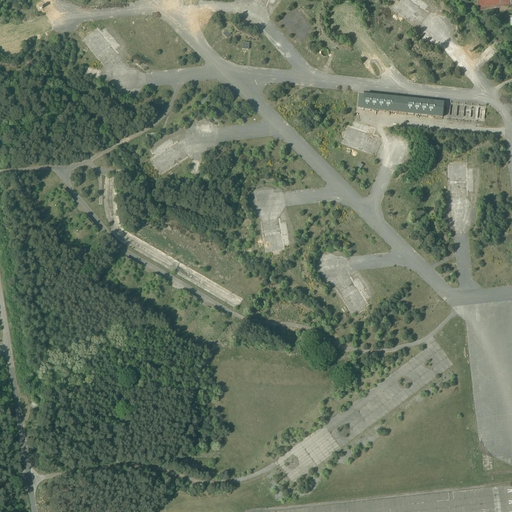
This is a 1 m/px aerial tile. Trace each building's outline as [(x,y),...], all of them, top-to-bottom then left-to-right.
[(253,35),(255,34),(256,30),(254,30),(247,30),(239,24),(237,27),(239,29),(241,31),(243,32),(245,33),(247,34),(249,35),(251,35),(253,35)] [(342,43),(344,43),(345,40),(338,39),(330,33),(328,36),(331,38),(333,40),(336,42),(339,43),(342,43)] [(433,53),(436,52),(436,49),(429,48),(421,43),(419,46),(421,48),(423,49),(426,51),(428,52),(431,52),(433,53)] [(13,59),(14,62),(15,61),(22,56),(26,49),(23,47),(21,53),(13,59)] [(131,101),(132,104),(133,104),(137,102),(142,100),(143,99),(145,97),(147,94),(148,94),(145,91),(140,98),(131,101)] [(363,109),(442,117),(444,103),(365,95),(363,109)] [(204,156),(206,159),(212,157),(217,153),(221,149),(218,147),(214,152),(204,156)] [(406,166),(408,169),(411,165),(413,163),(414,160),(411,159),(410,161),(406,166)] [(70,201),(62,191),(46,204),(47,207),(49,210),(52,213),(55,214),(59,212),(70,201)] [(92,227),(84,217),(68,229),(69,232),(71,236),(74,239),(77,239),(80,238),(92,227)] [(443,233),(446,235),(448,233),(443,228),(439,218),(436,220),(437,223),(439,227),(443,233)] [(136,267),(123,260),(114,275),(116,280),(120,283),(122,284),(126,284),(128,282),(136,267)] [(165,284),(152,276),(143,292),(145,296),(148,300),(151,301),(154,301),(157,299),(165,284)] [(194,299),(181,292),(171,307),(173,312),(177,315),(180,316),(183,316),(186,314),(194,299)] [(224,317),(211,309),(201,324),(203,329),(207,332),(210,333),(213,333),(216,331),(224,317)]
